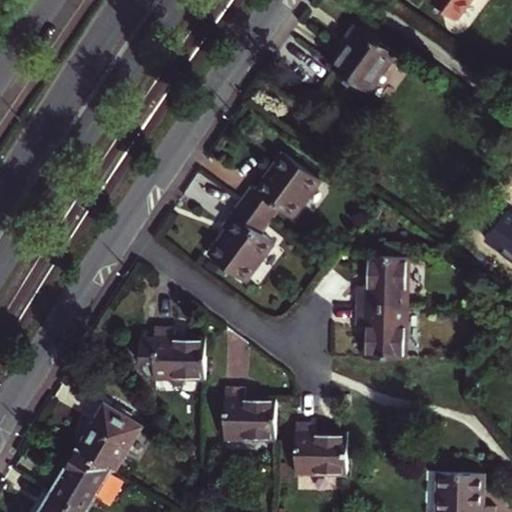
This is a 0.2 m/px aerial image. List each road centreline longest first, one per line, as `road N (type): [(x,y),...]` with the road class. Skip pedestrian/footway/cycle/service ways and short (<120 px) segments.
road 1 (tertiary): [(0,419),(147,181),(274,0)]
road 2 (primary): [(0,267),(179,0)]
road 3 (primary): [(125,0),(0,193)]
